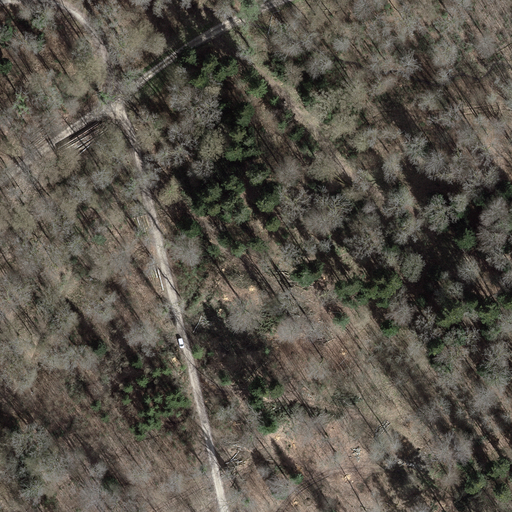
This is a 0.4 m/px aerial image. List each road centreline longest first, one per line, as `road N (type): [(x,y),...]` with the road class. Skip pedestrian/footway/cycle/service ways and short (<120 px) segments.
road 1 (track): [(225,511),(107,58),(89,20),(50,0)]
road 2 (track): [(0,181),(201,38),(283,0)]
road 3 (track): [(201,38),(254,62),(358,196)]
